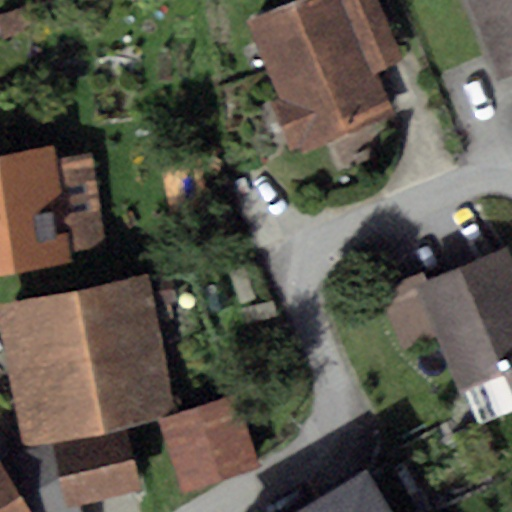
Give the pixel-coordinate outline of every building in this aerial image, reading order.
[(376,0),(303,0),(248,23),(280,99),(268,104),(289,153),(301,148),(304,154),(396,115),(377,71),(402,61),(376,0)] [(511,0),(463,0),(497,82),(511,76),(511,0)] [(28,9),(0,16),(0,38),(0,39),(34,29),(28,9)] [(56,149),(0,156),(0,274),(72,265),(70,252),(57,159),(56,149)] [(94,154),(57,159),(70,252),(108,246),(94,154)] [(411,277),(376,291),(402,353),(436,339),(458,393),(504,375),(511,394),(511,261),(507,250),(415,288),(411,277)] [(149,277),(0,305),(0,325),(23,445),(176,416),(149,277)] [(238,398),(163,424),(187,493),(262,466),(238,398)] [(131,433),(54,448),(68,509),(80,506),(142,492),(131,433)] [(0,459),(0,511),(81,511),(80,506),(68,509),(54,448),(1,461),(0,459)] [(395,511),(369,469),(299,511),(395,511)]
